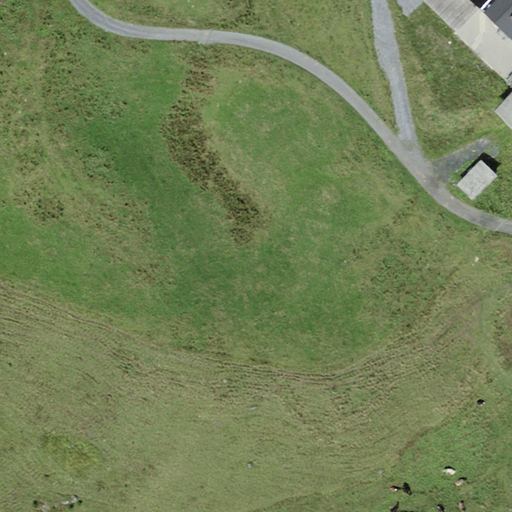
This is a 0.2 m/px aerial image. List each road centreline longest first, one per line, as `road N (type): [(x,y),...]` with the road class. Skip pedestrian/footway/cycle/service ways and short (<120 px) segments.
road 1 (track): [(76,0),(122,29),(277,49),(335,81),(451,205),(511,228)]
road 2 (track): [(511,400),(490,364),(471,263),(485,219)]
road 3 (track): [(415,165),(396,83),(390,0)]
